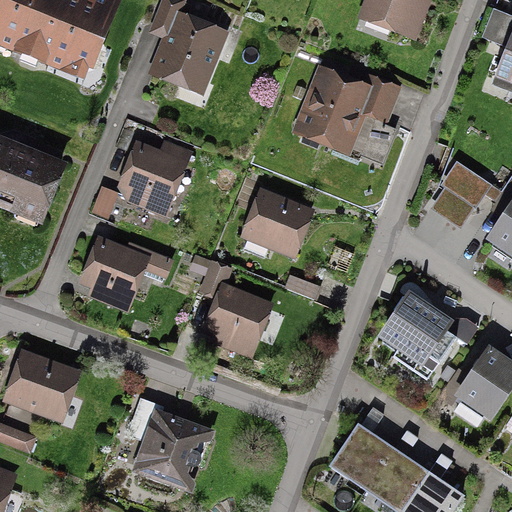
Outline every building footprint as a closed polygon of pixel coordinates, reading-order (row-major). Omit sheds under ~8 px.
[(127,5),(112,0),(0,0),(0,42),(97,81),(127,5)] [(156,0),(143,31),(160,39),(147,71),(202,94),(228,34),(180,14),(185,0),(184,0),(156,0)] [(426,0),(362,0),(356,21),(413,40),(426,0)] [(511,27),(511,19),(489,10),(478,39),(504,49),(511,27)] [(511,43),(497,81),(511,86),(511,43)] [(363,81),(315,64),(288,137),(350,159),(364,120),(382,126),(397,86),(365,75),(363,81)] [(69,165),(0,138),(0,208),(44,226),(69,165)] [(186,164),(133,146),(114,201),(167,220),(186,164)] [(487,185),(456,163),(426,206),(457,227),(487,185)] [(113,195),(95,189),(86,214),(104,220),(113,195)] [(316,212),(260,191),(241,240),(296,261),(316,212)] [(511,198),(486,238),(511,255),(511,198)] [(150,259),(96,237),(73,292),(127,315),(150,259)] [(227,270),(192,257),(185,273),(200,279),(193,297),(213,304),(227,270)] [(320,286),(292,275),(287,289),(315,299),(320,286)] [(275,305),(222,283),(201,334),(254,356),(275,305)] [(458,321),(411,290),(380,338),(427,369),(458,321)] [(511,394),(511,360),(491,346),(457,394),(494,420),(511,394)] [(81,373),(19,351),(0,405),(62,427),(81,373)] [(468,375),(454,365),(432,396),(446,406),(468,375)] [(215,431),(155,408),(131,472),(191,494),(215,431)] [(32,436),(0,424),(0,445),(26,455),(32,436)] [(446,486),(409,462),(375,439),(359,429),(335,463),(410,511),(452,511),(463,497),(446,486)]
